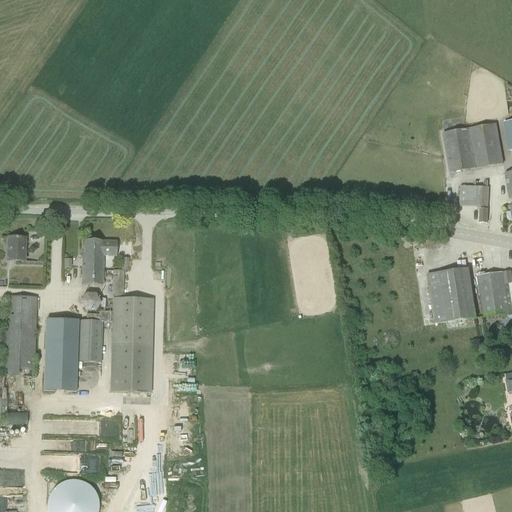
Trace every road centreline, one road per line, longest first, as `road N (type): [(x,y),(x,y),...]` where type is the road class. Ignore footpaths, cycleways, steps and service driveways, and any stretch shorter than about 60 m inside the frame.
road 1 (unclassified): [(511,241),(325,214),(0,210)]
road 2 (unknown): [(149,213),(145,255),(159,301),(158,394),(148,401),(44,402),(30,442),(0,452)]
